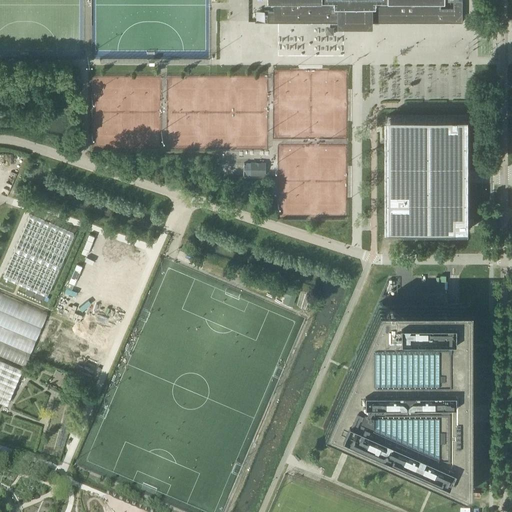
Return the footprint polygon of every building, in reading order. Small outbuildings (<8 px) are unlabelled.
[(268,0),(268,1),(274,1),(274,11),(268,11),(268,14),(265,14),(265,22),(343,22),(343,21),(343,20),(343,18),(351,18),(353,18),(354,19),(354,20),(355,20),(356,20),(357,20),(358,19),(358,18),(369,18),(369,22),(463,22),(463,21),(462,21),(462,1),(462,0),(453,0),(453,1),(453,8),(441,8),(441,1),(445,1),(445,0),(268,0)] [(334,37),(319,38),(320,54),(334,53),(334,37)] [(470,116),(426,116),(386,116),(386,143),(386,230),(470,231),(470,201),(470,180),(470,174),(470,163),(470,116)] [(265,176),(265,167),(250,167),(250,176),(265,176)] [(47,295),(73,234),(29,215),(3,275),(47,295)] [(281,285),(277,294),(285,297),(283,302),(292,306),(293,306),(294,302),(299,291),(289,287),(289,288),(281,285)] [(0,356),(24,367),(47,313),(0,293),(0,356)] [(313,423),(334,432),(352,440),(437,477),(470,492),(470,414),(470,346),(470,303),(459,303),(452,303),(411,303),(378,303),(370,303),(366,303),(313,423)] [(82,345),(87,335),(65,326),(60,335),(82,345)] [(55,348),(77,358),(81,348),(59,339),(55,348)] [(0,401),(6,404),(22,368),(0,358),(0,401)] [(53,375),(58,378),(61,373),(56,370),(53,375)]
